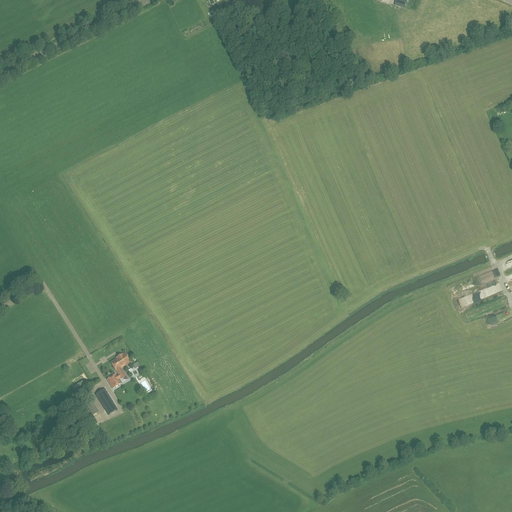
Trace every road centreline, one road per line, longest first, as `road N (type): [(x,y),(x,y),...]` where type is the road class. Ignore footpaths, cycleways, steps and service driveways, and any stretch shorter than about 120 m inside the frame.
road 1 (tertiary): [(0,75),(145,0)]
road 2 (residential): [(102,378),(46,288),(34,285),(0,308)]
